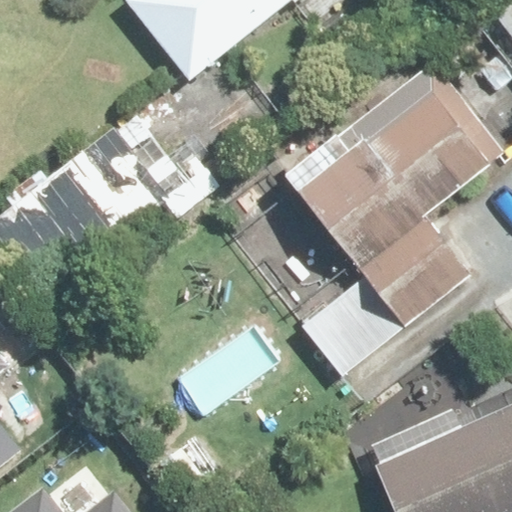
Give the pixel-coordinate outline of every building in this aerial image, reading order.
[(136,0),(131,4),(190,84),(305,0),(136,0)] [(511,0),(482,0),(511,39),(511,0)] [(423,67),(288,180),(403,315),(470,259),(436,219),(504,163),(423,67)] [(108,126),(0,210),(0,262),(32,304),(166,200),(108,126)] [(356,278),(304,324),(347,373),(399,327),(356,278)] [(0,351),(0,470),(26,452),(0,417),(0,378),(13,369),(0,351)] [(511,511),(511,405),(374,460),(395,511),(511,511)] [(6,511),(143,511),(120,480),(77,511),(62,511),(42,486),(6,511)]
